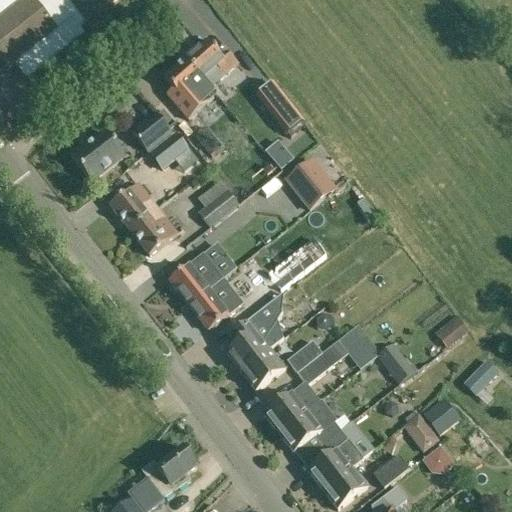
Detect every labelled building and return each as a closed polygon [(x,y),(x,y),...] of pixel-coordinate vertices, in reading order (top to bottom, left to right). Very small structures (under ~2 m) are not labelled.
[(0,0),(0,58),(9,70),(16,65),(27,79),(82,36),(78,31),(117,0),(0,0)] [(185,63),(211,91),(238,66),(227,54),(221,59),(207,44),(185,63)] [(208,105),(216,98),(185,63),(164,83),(173,93),(167,99),(190,124),(209,106),(208,105)] [(288,136),(305,122),(287,101),(275,85),(258,98),(288,136)] [(157,118),(164,128),(170,123),(163,114),(157,118)] [(156,117),(133,136),(147,155),(171,136),(164,128),(157,118),(156,117)] [(194,139),(209,158),(220,149),(204,130),(194,139)] [(73,161),(92,185),(124,159),(106,136),(73,161)] [(158,170),(179,195),(193,184),(172,159),(158,170)] [(286,184),(309,213),(334,193),(313,164),(286,184)] [(110,209),(130,234),(148,220),(158,212),(151,203),(138,186),(110,209)] [(211,231),(236,211),(225,197),(208,211),(200,217),(211,231)] [(148,220),(130,234),(150,259),(178,237),(165,221),(158,212),(148,220)] [(298,255),(252,291),(265,308),(312,272),(298,255)] [(169,284),(189,309),(223,283),(203,258),(169,284)] [(189,309),(209,335),(243,308),(223,283),(189,309)] [(282,315),(282,314),(274,304),(229,339),(236,348),(226,356),(241,376),(270,353),(264,345),(277,323),(282,315)] [(447,350),(458,341),(468,333),(460,324),(457,320),(436,336),(447,350)] [(286,364),(297,378),(323,358),(312,345),(286,364)] [(339,345),(297,378),(306,390),(349,357),(339,345)] [(395,352),(381,363),(399,386),(417,372),(412,366),(409,369),(395,352)] [(270,353),(241,376),(256,395),(286,372),(270,353)] [(487,365),(465,387),(476,399),(498,376),(487,365)] [(279,437),(318,407),(304,389),(295,397),(293,395),(263,418),(279,437)] [(443,401),(422,417),(439,438),(459,422),(443,401)] [(398,415),(398,408),(392,404),(385,409),(385,416),(391,419),(398,415)] [(294,457),(295,456),(314,441),(321,450),(341,434),(334,425),(333,426),(318,407),(279,437),(294,457)] [(409,427),(418,420),(413,414),(404,421),(409,427)] [(418,420),(409,427),(415,435),(424,428),(418,420)] [(328,459),(309,474),(308,475),(323,494),(352,471),(353,472),(364,463),(348,444),(341,434),(321,450),(328,459)] [(438,450),(421,463),(432,476),(442,477),(452,469),(438,450)] [(154,466),(142,474),(148,482),(130,496),(133,500),(117,511),(152,511),(164,503),(164,502),(174,494),(174,495),(190,484),(187,479),(198,471),(183,451),(157,470),(154,466)] [(409,473),(397,459),(372,478),(384,493),(409,473)] [(352,471),(323,494),(336,511),(339,511),(368,490),(353,472),(352,471)] [(395,511),(404,506),(406,504),(406,500),(398,490),(374,508),(376,511),(377,511),(395,511)]
